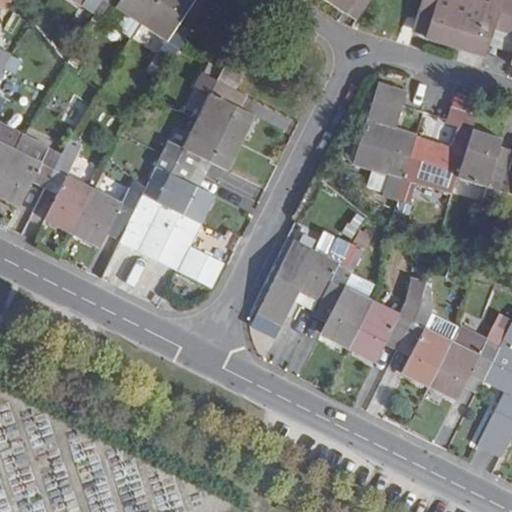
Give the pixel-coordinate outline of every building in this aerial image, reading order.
[(82,0),(80,4),(92,12),(100,0),(82,0)] [(115,6),(140,24),(155,0),(100,0),(92,12),(105,21),(115,6)] [(190,0),(155,0),(140,24),(164,39),(154,55),(167,64),(189,33),(175,23),(190,0)] [(327,0),(343,10),(349,0),(327,0)] [(349,0),(343,10),(357,19),(368,0),(349,0)] [(426,38),(453,46),(468,2),(462,0),(423,0),(421,9),(434,13),(426,38)] [(511,0),(499,0),(497,10),(468,2),(453,46),(484,55),(487,45),(492,30),(505,34),(511,9),(511,0)] [(497,10),(499,0),(468,0),(468,2),(497,10)] [(131,38),(140,24),(115,6),(105,21),(131,38)] [(421,9),(413,34),(426,38),(434,13),(421,9)] [(505,34),(492,30),(487,45),(500,49),(505,34)] [(511,35),(505,34),(500,49),(511,52),(511,35)] [(0,48),(0,73),(10,53),(0,48)] [(233,90),(243,70),(225,60),(214,80),(233,90)] [(232,91),(233,90),(214,80),(199,72),(192,87),(206,94),(193,119),(239,142),(252,118),(237,109),(226,104),(232,91)] [(393,132),(405,94),(380,86),(354,166),(389,178),(384,194),(383,199),(396,203),(416,139),(393,132)] [(237,109),(243,96),(232,91),(226,104),(237,109)] [(0,176),(14,149),(0,141),(0,107),(4,100),(0,98),(0,176)] [(439,147),(416,139),(396,203),(409,208),(413,197),(416,186),(439,193),(451,197),(457,178),(471,131),(476,116),(450,108),(446,124),(457,127),(448,156),(437,153),(439,147)] [(210,161),(226,169),(239,142),(193,119),(180,146),(167,139),(160,152),(192,168),(199,155),(210,161)] [(22,134),(0,123),(0,141),(14,149),(22,134)] [(498,147),(500,140),(471,131),(457,178),(485,187),(481,204),(494,208),(506,171),(492,166),(498,147)] [(40,162),(47,147),(22,134),(14,149),(40,162)] [(47,147),(40,162),(14,149),(0,176),(0,197),(16,206),(30,180),(44,187),(60,153),(47,147)] [(506,171),(510,151),(498,147),(492,166),(506,171)] [(167,172),(155,200),(198,223),(212,196),(196,188),(185,181),(192,168),(160,152),(153,165),(167,172)] [(74,160),(60,153),(44,187),(56,193),(44,219),(69,232),(93,187),(66,174),(74,160)] [(192,168),(203,175),(210,161),(199,155),(192,168)] [(167,172),(153,165),(140,193),(155,200),(167,172)] [(196,188),(203,175),(192,168),(185,181),(196,188)] [(511,172),(506,171),(494,208),(508,212),(511,200),(511,172)] [(384,194),(389,178),(371,172),(365,189),(384,194)] [(119,201),(93,187),(69,232),(97,246),(104,231),(109,219),(124,227),(140,193),(128,186),(119,201)] [(434,205),(439,193),(416,186),(413,197),(418,198),(418,200),(434,205)] [(140,193),(124,227),(118,238),(117,241),(208,286),(220,261),(188,244),(198,223),(155,200),(140,193)] [(124,227),(109,219),(104,231),(118,238),(124,227)] [(312,247),(325,255),(336,235),(322,227),(312,247)] [(255,312),(280,324),(291,301),(294,295),(297,289),(315,298),(319,301),(320,298),(349,241),(336,235),(325,255),(312,247),(292,237),(255,312)] [(320,298),(332,305),(325,319),(318,332),(346,346),(368,301),(340,287),(360,247),(349,241),(320,298)] [(118,245),(102,276),(124,287),(139,255),(118,245)] [(353,276),(348,287),(369,296),(374,285),(353,276)] [(404,298),(395,314),(368,301),(346,346),(373,359),(382,343),(387,333),(400,339),(417,306),(421,289),(408,282),(404,298)] [(315,298),(297,289),(294,295),(291,301),(309,310),(313,304),(315,298)] [(400,339),(413,345),(407,356),(400,373),(427,386),(449,341),(421,328),(430,312),(432,305),(432,295),(421,289),(417,306),(400,339)] [(319,301),(313,313),(325,319),(332,305),(320,298),(319,301)] [(457,327),(430,312),(421,328),(449,341),(457,327)] [(511,343),(511,315),(505,330),(480,379),(493,386),(496,379),(504,384),(474,444),(487,450),(511,398),(511,345),(511,343)] [(476,354),(449,341),(427,386),(454,400),(462,384),(469,373),(480,379),(505,330),(492,324),(483,339),(476,354)] [(476,354),(483,339),(457,327),(449,341),(476,354)] [(382,343),(395,349),(400,339),(387,333),(382,343)] [(413,345),(400,339),(395,349),(407,356),(413,345)] [(480,379),(469,373),(462,384),(475,391),(480,379)] [(511,398),(487,450),(500,457),(511,431),(511,398)]
